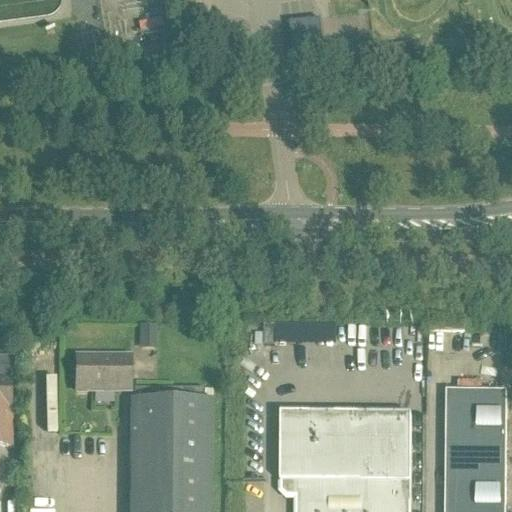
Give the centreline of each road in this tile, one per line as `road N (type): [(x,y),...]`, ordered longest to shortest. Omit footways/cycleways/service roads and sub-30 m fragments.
road 1 (tertiary): [(286,217),(0,233)]
road 2 (tertiary): [(0,233),(286,234)]
road 3 (tertiary): [(511,210),(286,217)]
road 4 (tertiary): [(286,234),(511,232)]
